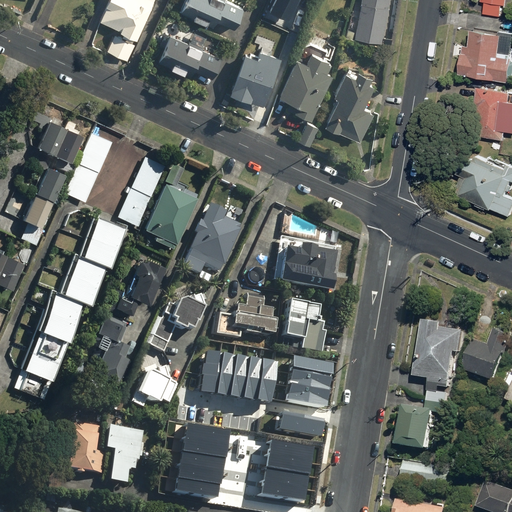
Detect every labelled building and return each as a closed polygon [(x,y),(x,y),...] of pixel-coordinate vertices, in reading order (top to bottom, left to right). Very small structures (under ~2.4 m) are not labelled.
[(109,0),(100,19),(137,37),(154,0),(109,0)] [(182,0),(178,10),(214,26),(217,18),(237,26),(246,6),(233,0),(182,0)] [(357,26),(347,25),(346,33),(356,34),(356,38),(391,40),(391,33),(389,33),(390,11),(394,12),(394,0),(362,0),(363,2),(359,2),(357,26)] [(485,0),(484,14),(500,16),(502,6),(510,7),(510,0),(485,0)] [(160,62),(192,76),(194,71),(214,79),(229,46),(170,20),(159,43),(167,46),(160,62)] [(511,28),(474,25),(472,43),(467,42),(465,57),(463,57),(462,72),(498,75),(498,78),(507,79),(506,81),(511,81),(511,28)] [(136,42),(116,32),(108,49),(129,59),(136,42)] [(331,59),(337,46),(315,36),(312,43),(305,40),(281,95),(303,104),(299,113),(313,119),(334,71),(330,69),(334,60),(331,59)] [(261,48),(251,44),(233,84),(268,99),(288,55),(263,44),(261,48)] [(366,105),(378,79),(359,70),(357,73),(348,68),(335,95),(338,96),(325,124),(360,140),(375,109),(366,105)] [(484,134),(508,137),(509,129),(511,129),(511,87),(481,84),(479,101),(483,101),(481,112),(486,113),(484,134)] [(47,120),(35,147),(70,162),(82,135),(47,120)] [(319,126),(308,120),(298,138),(310,144),(319,126)] [(164,163),(92,132),(65,192),(138,224),(164,163)] [(511,160),(510,165),(477,151),(459,191),(511,213),(511,193),(509,192),(511,188),(511,160)] [(64,171),(46,164),(35,193),(52,200),(64,171)] [(165,178),(142,228),(158,235),(155,241),(173,249),(198,193),(165,178)] [(237,186),(219,178),(212,194),(230,201),(237,186)] [(33,197),(22,219),(25,220),(17,237),(35,245),(44,226),(40,224),(49,204),(33,197)] [(180,267),(198,276),(203,265),(221,273),(243,224),(238,222),(242,212),(230,206),(225,216),(223,215),(224,211),(208,204),(200,221),(198,220),(191,234),(194,235),(180,267)] [(52,290),(15,382),(14,385),(47,398),(85,304),(89,305),(105,266),(108,267),(124,227),(93,215),(77,256),(73,254),(58,292),(52,290)] [(279,237),(273,281),(335,291),(342,247),(279,237)] [(23,261),(0,251),(0,284),(10,289),(23,261)] [(94,370),(118,381),(129,356),(123,353),(127,344),(118,339),(127,320),(135,324),(143,306),(146,308),(165,266),(146,257),(144,261),(140,259),(133,274),(136,276),(125,300),(116,296),(109,311),(122,317),(118,323),(103,316),(92,342),(104,348),(94,370)] [(239,337),(241,327),(264,329),(263,332),(272,334),(274,317),(272,317),(273,308),(262,306),(263,295),(248,293),(246,307),(236,306),(234,316),(219,314),(216,333),(239,337)] [(164,352),(175,326),(185,332),(187,329),(192,331),(202,307),(179,297),(175,305),(167,301),(162,314),(167,316),(165,322),(156,318),(145,343),(164,352)] [(283,336),(302,339),(301,350),(322,353),(325,332),(321,331),(322,322),(317,321),(319,305),(288,301),(283,336)] [(431,377),(428,406),(408,404),(404,443),(434,446),(437,410),(447,411),(450,386),(454,387),(458,351),(463,351),(465,327),(442,325),(442,320),(426,318),(420,376),(431,377)] [(478,351),(474,349),(466,371),(496,381),(511,334),(511,332),(494,326),(489,341),(482,338),(478,351)] [(511,353),(511,364),(509,364),(501,379),(511,384),(511,395),(510,399),(511,400),(511,353)] [(141,407),(147,396),(159,403),(161,399),(166,401),(175,385),(148,371),(131,402),(141,407)] [(308,378),(247,373),(245,390),(253,391),(250,427),(303,432),(308,378)] [(96,460),(97,454),(94,454),(95,451),(103,452),(107,430),(96,429),(97,424),(73,420),(65,468),(100,474),(102,461),(96,460)] [(188,424),(167,423),(167,437),(187,438),(188,424)] [(108,426),(106,449),(112,449),(108,482),(127,484),(129,468),(135,469),(136,460),(139,460),(139,456),(142,456),(143,442),(141,442),(142,430),(113,427),(113,426),(108,426)] [(293,477),(295,443),(275,440),(275,443),(260,443),(260,445),(244,444),(242,473),(229,472),(228,487),(224,487),(223,505),(242,507),(243,498),(250,498),(250,510),(278,511),(279,506),(286,506),(287,476),(293,477)] [(316,446),(301,445),(300,453),(316,454),(316,446)] [(405,483),(430,484),(430,480),(458,482),(459,462),(406,459),(405,483)] [(177,473),(174,482),(200,491),(203,482),(177,473)] [(511,511),(511,486),(488,479),(479,506),(499,511),(511,511)] [(398,498),(396,511),(448,511),(450,505),(398,498)]
